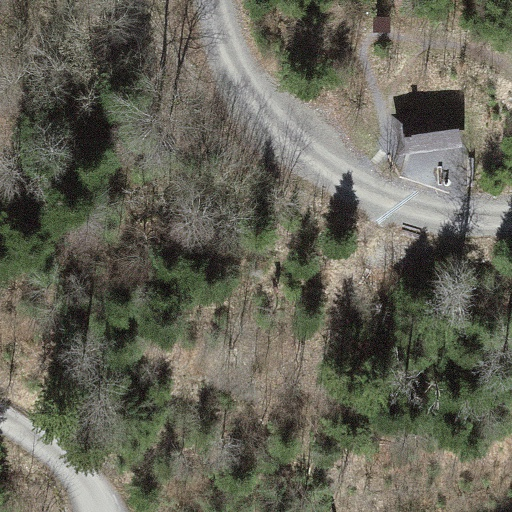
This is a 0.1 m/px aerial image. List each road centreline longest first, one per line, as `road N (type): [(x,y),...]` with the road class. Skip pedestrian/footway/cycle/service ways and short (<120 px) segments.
road 1 (track): [(208,0),(215,28),(294,148),(394,208),(511,220)]
road 2 (track): [(94,511),(61,455),(0,416)]
